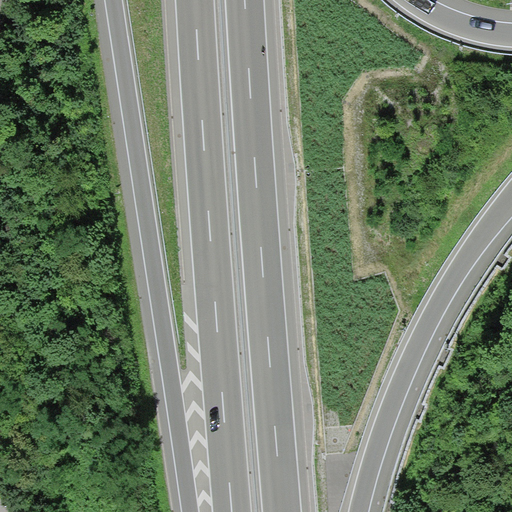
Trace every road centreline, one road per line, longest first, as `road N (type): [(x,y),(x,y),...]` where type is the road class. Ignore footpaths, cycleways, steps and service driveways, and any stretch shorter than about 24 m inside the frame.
road 1 (motorway): [(107,0),(183,511)]
road 2 (motorway): [(284,511),(248,0)]
road 3 (motorway): [(201,0),(234,511)]
road 4 (motorway): [(367,511),(401,384),(446,301),(511,210)]
